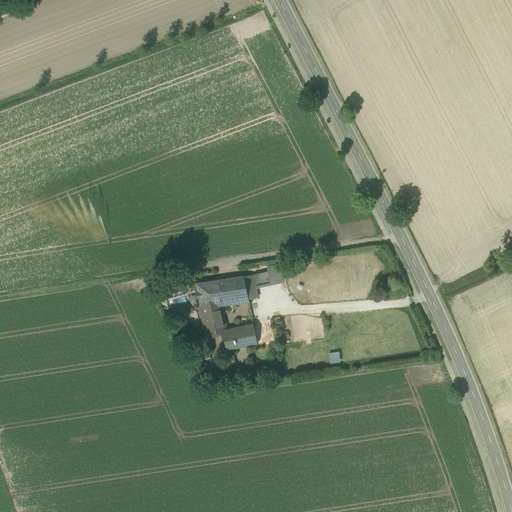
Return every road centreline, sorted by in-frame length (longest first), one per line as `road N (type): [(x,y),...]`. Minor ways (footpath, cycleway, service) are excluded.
road 1 (tertiary): [(511,511),(430,296),(278,0)]
road 2 (track): [(0,297),(400,236)]
